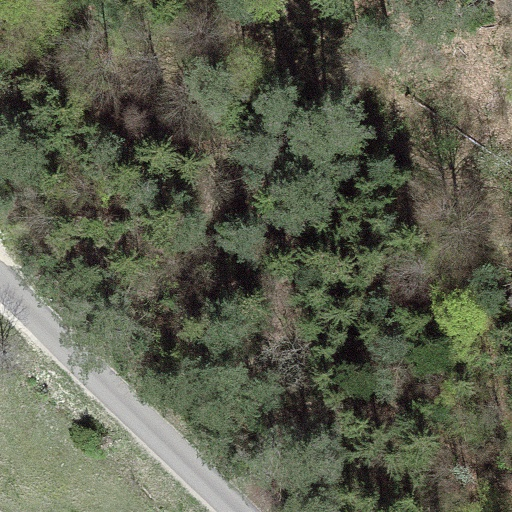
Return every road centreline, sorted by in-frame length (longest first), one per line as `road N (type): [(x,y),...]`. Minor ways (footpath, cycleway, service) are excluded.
road 1 (track): [(511,211),(392,100),(211,0)]
road 2 (track): [(249,511),(0,274)]
